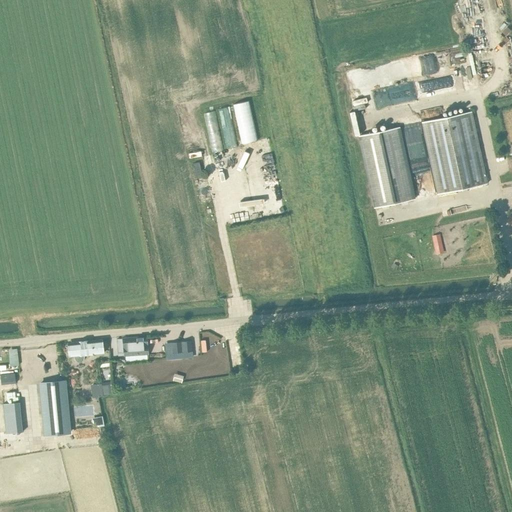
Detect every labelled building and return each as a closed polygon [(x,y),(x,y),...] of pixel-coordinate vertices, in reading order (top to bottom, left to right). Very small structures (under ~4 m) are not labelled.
[(249,101),(233,104),(242,144),(257,140),(249,101)] [(228,106),(218,109),(222,122),(232,120),(228,106)] [(211,152),(223,150),(216,110),(204,112),(211,152)] [(349,112),(355,135),(359,134),(353,110),(349,112)] [(422,122),(437,194),(487,184),(471,111),(422,122)] [(359,135),(375,208),(414,199),(399,127),(359,135)] [(440,234),(432,236),(436,255),(444,253),(440,234)] [(117,339),(118,353),(123,353),(123,356),(148,355),(146,337),(117,339)] [(103,352),(103,349),(102,339),(70,343),(71,356),(73,356),(74,359),(75,362),(77,363),(82,363),(84,361),(84,358),(84,354),(103,352)] [(172,343),(173,353),(173,359),(193,357),(191,341),(172,343)] [(11,365),(19,364),(17,349),(9,350),(11,365)] [(175,373),(173,381),(182,383),(184,376),(175,373)] [(1,375),(2,384),(12,383),(12,379),(13,378),(12,374),(1,375)] [(66,382),(40,385),(45,426),(72,423),(66,382)] [(3,402),(4,432),(21,432),(20,401),(3,402)] [(102,416),(92,418),(93,427),(104,425),(102,416)]
